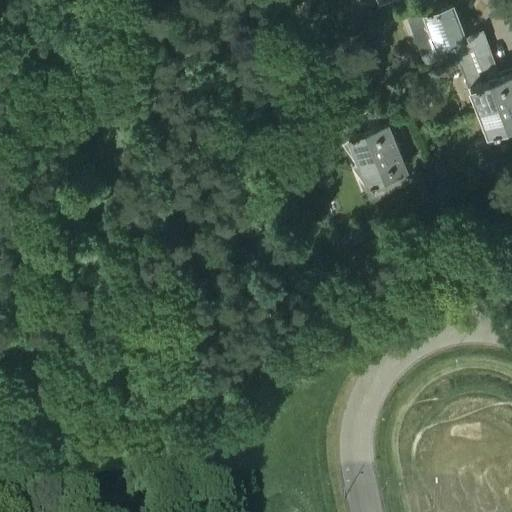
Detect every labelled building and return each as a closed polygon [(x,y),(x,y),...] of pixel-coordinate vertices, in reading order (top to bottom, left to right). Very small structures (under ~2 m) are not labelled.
[(479,55),(490,51),(481,27),(480,28),(481,29),(464,35),(452,1),(424,11),(424,12),(409,18),(416,38),(432,33),(437,46),(450,41),(455,56),(456,56),(455,55),(476,47),(479,55)] [(456,56),(455,56),(467,86),(469,86),(478,111),(511,98),(511,69),(511,70),(499,75),(490,51),(479,55),(476,47),(455,55),(456,56)] [(511,98),(478,111),(479,112),(475,114),(484,137),(492,134),(491,132),(511,123),(511,98)] [(355,160),(396,143),(387,120),(378,123),(369,100),(334,114),(344,139),(341,141),(355,160)] [(406,167),(396,143),(355,160),(355,161),(351,164),(365,184),(406,167)] [(416,183),(420,192),(422,199),(430,196),(429,194),(424,180),(423,180),(416,183)]
